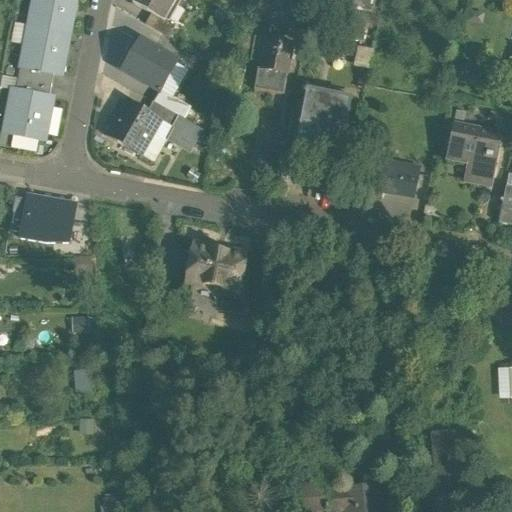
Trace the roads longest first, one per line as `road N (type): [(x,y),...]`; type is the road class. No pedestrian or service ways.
road 1 (residential): [(511,270),(69,185)]
road 2 (residential): [(105,0),(69,185)]
